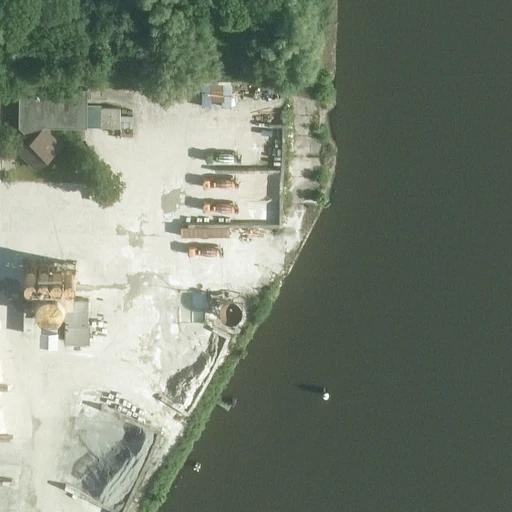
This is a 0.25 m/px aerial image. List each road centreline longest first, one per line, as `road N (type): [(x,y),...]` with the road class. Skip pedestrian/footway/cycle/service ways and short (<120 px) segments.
road 1 (unknown): [(0,196),(96,216),(141,208),(162,181),(162,123)]
road 2 (unknown): [(0,279),(43,411)]
